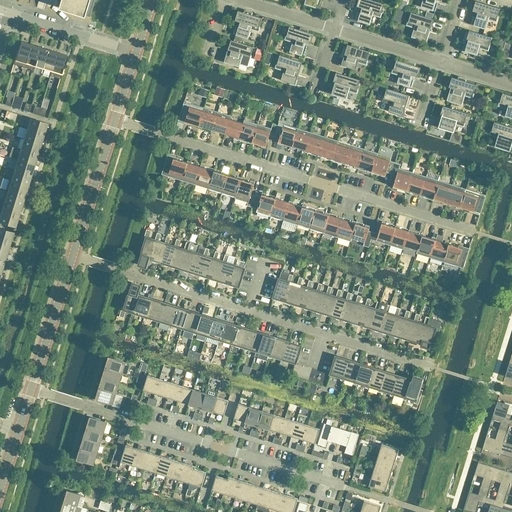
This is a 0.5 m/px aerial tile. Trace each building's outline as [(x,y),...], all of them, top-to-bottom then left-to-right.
[(86,15),(90,0),(38,0),(36,8),(45,10),(47,4),(73,12),(74,11),(86,15)] [(305,0),(305,4),(318,9),(321,0),(305,0)] [(381,14),(384,4),(370,0),(358,0),(356,6),(362,8),(361,11),(358,10),(355,20),(368,24),(372,14),(380,17),(381,14)] [(436,0),(441,1),(441,0),(423,0),(421,7),(435,11),(437,3),(434,2),(434,0),(436,0)] [(496,19),(499,9),(475,1),(472,11),(478,13),(477,15),(474,14),(471,25),(484,29),(488,19),(496,21),(497,19),(496,19)] [(259,28),(262,18),(251,15),(252,13),(244,11),(243,13),(237,11),(234,21),(240,23),(240,25),(236,24),(233,34),(247,39),(250,28),(258,31),(259,28)] [(430,29),(433,20),(411,13),(408,22),(407,22),(406,25),(415,28),(412,36),(426,40),(429,29),(430,29)] [(310,44),(313,34),(307,33),(308,31),(300,28),(299,30),(289,27),(286,37),(285,39),(293,42),(290,52),(304,56),(307,46),(303,45),(304,42),(310,44)] [(488,47),(491,38),(469,31),(462,51),(477,56),(479,48),(488,50),(488,48),(488,47)] [(253,47),(230,40),(227,50),(228,50),(225,61),(238,65),(239,65),(247,67),(250,57),(253,47)] [(22,68),(30,44),(20,41),(13,65),(15,65),(21,67),(22,68)] [(33,66),(39,47),(30,44),(22,68),(24,68),(29,69),(29,70),(32,71),(33,66)] [(366,62),(369,52),(359,49),(359,47),(352,44),(351,46),(347,45),(340,66),(355,70),(358,62),(366,64),(367,62),(366,62)] [(42,69),(48,50),(39,47),(33,66),(42,69)] [(257,49),(253,59),(261,62),(264,51),(257,49)] [(51,72),(57,53),(48,50),(42,69),(51,71),(51,72)] [(65,62),(67,55),(57,53),(51,72),(51,71),(49,76),(51,77),(52,76),(57,78),(59,79),(64,65),(65,62)] [(295,85),(302,62),(279,55),(276,65),(275,68),(283,70),(280,80),(295,85)] [(417,78),(420,68),(414,66),(415,64),(407,62),(406,63),(396,60),(393,70),(392,73),(400,75),(397,83),(411,88),(414,79),(410,78),(411,76),(417,78)] [(357,90),(360,80),(335,73),(332,83),(338,85),(338,87),(334,86),(332,94),(345,99),(348,90),(356,93),(357,90)] [(473,95),(476,85),(465,82),(466,80),(458,78),(457,79),(451,77),(448,87),(454,89),(453,92),(450,91),(447,101),(461,105),(464,95),(472,98),(473,95)] [(207,97),(209,91),(200,88),(198,95),(207,97)] [(402,116),(409,96),(386,89),(383,98),(382,101),(390,104),(388,112),(402,116)] [(511,119),(511,96),(502,93),(499,103),(498,106),(506,108),(504,116),(511,119)] [(10,107),(12,101),(13,99),(7,97),(4,105),(10,107)] [(198,126),(204,108),(184,102),(178,122),(188,125),(189,123),(193,124),(198,126)] [(29,113),(31,105),(25,103),(23,111),(29,113)] [(37,115),(40,108),(34,106),(32,114),(37,115)] [(464,123),(467,114),(442,106),(439,116),(445,118),(445,120),(441,119),(439,128),(452,132),(455,124),(463,126),(464,123)] [(43,117),(46,110),(40,108),(37,115),(43,117)] [(212,130),(217,112),(204,108),(198,126),(197,128),(202,129),(202,127),(207,129),(211,130),(212,130)] [(229,120),(230,120),(231,116),(217,112),(212,130),(211,130),(211,132),(215,133),(216,131),(225,134),(229,120)] [(44,134),(47,124),(30,118),(27,129),(44,134)] [(243,124),(230,120),(229,120),(225,134),(234,137),(234,139),(238,140),(239,139),(238,138),(243,124)] [(252,143),(257,125),(244,120),(243,124),(238,138),(239,139),(248,141),(247,143),(251,144),(252,143)] [(511,127),(494,122),(491,132),(490,134),(498,137),(495,145),(509,150),(511,140),(511,127)] [(296,132),(295,132),(297,128),(283,124),(282,128),(277,126),(274,137),(279,139),(277,144),(281,145),(282,144),(291,146),(291,147),(296,132)] [(274,137),(277,126),(272,125),(271,129),(257,125),(252,143),(261,146),(260,147),(265,149),(269,136),(274,137)] [(305,151),(310,133),(297,128),(295,132),(296,132),(291,147),(291,146),(290,148),(295,150),(295,148),(304,151),(305,151)] [(40,145),(44,134),(27,129),(23,139),(40,145)] [(318,155),(324,137),(310,133),(305,151),(304,151),(304,152),(308,154),(309,152),(318,155)] [(331,159),(337,141),(324,137),(318,155),(317,157),(321,158),(322,156),(331,159)] [(37,155),(40,145),(23,139),(20,150),(37,155)] [(345,163),(350,145),(337,141),(331,159),(341,162),(340,164),(344,165),(345,163)] [(358,167),(364,149),(350,145),(345,163),(354,166),(353,168),(358,169),(358,168),(358,167)] [(371,172),(376,157),(377,154),(364,149),(358,167),(358,168),(367,170),(367,172),(371,173),(372,172),(371,172)] [(34,165),(37,155),(20,150),(17,160),(34,165)] [(371,172),(372,172),(381,174),(380,176),(385,178),(386,173),(391,174),(395,163),(390,161),(391,158),(377,154),(376,157),(371,172)] [(187,163),(186,163),(177,160),(178,158),(167,155),(161,175),(176,179),(181,181),(187,163)] [(31,176),(34,165),(17,160),(14,170),(12,169),(12,170),(31,176)] [(406,191),(412,173),(398,168),(399,164),(398,164),(399,161),(395,160),(395,163),(391,174),(389,182),(394,184),(392,188),(396,190),(397,188),(406,191)] [(200,167),(191,164),(191,162),(187,161),(186,163),(187,163),(181,181),(190,184),(194,185),(200,167)] [(208,189),(213,171),(204,168),(205,167),(200,165),(200,167),(194,185),(205,188),(208,189)] [(28,186),(31,176),(12,170),(8,180),(28,186)] [(227,175),(227,176),(228,174),(223,172),(223,174),(213,171),(208,189),(219,193),(221,194),(227,175)] [(420,195),(425,177),(412,173),(406,191),(405,192),(410,194),(410,192),(419,195),(420,195)] [(240,180),(241,178),(237,177),(236,178),(227,176),(227,175),(221,194),(233,197),(235,198),(240,180)] [(433,199),(439,181),(425,177),(420,195),(419,195),(419,197),(423,198),(424,196),(433,199)] [(24,196),(28,186),(8,180),(5,190),(24,196)] [(246,206),(252,208),(255,196),(251,194),(254,182),(250,181),(249,182),(240,180),(235,198),(234,200),(247,204),(246,206)] [(446,203),(452,185),(439,181),(433,199),(442,202),(442,204),(446,205),(447,203),(446,203)] [(460,207),(465,189),(452,185),(446,203),(447,203),(456,206),(455,208),(460,209),(460,208),(460,207)] [(479,215),(485,196),(465,189),(460,207),(460,208),(469,210),(469,212),(479,215)] [(21,207),(24,196),(5,190),(2,201),(21,207)] [(275,199),(266,196),(266,194),(262,193),(260,197),(255,196),(252,208),(257,209),(256,213),(260,214),(269,217),(275,199)] [(288,203),(279,200),(280,198),(275,197),(275,199),(269,217),(275,218),(283,221),(288,203)] [(0,211),(18,217),(21,207),(2,201),(0,206),(0,211)] [(302,207),(301,207),(292,204),(293,202),(289,201),(288,203),(283,221),(290,223),(296,225),(302,207)] [(311,226),(315,211),(306,208),(306,207),(302,205),(301,207),(302,207),(296,225),(310,229),(311,226)] [(0,223),(15,228),(18,217),(0,211),(0,223)] [(328,215),(329,216),(329,214),(325,212),(324,214),(315,211),(311,226),(320,229),(324,230),(328,215)] [(342,220),(343,218),(338,217),(338,218),(329,216),(328,215),(324,230),(323,233),(336,237),(342,220)] [(355,224),(356,224),(356,222),(352,221),(351,222),(342,220),(336,237),(350,242),(351,238),(355,224)] [(389,246),(395,228),(386,225),(386,223),(382,222),(378,234),(373,232),(370,240),(376,242),(389,246)] [(370,240),(373,232),(368,231),(369,226),(365,225),(365,227),(356,224),(355,224),(351,238),(364,242),(363,246),(368,247),(370,240)] [(408,232),(399,229),(399,227),(396,226),(395,226),(395,228),(389,246),(403,250),(404,247),(404,246),(408,232)] [(0,240),(10,243),(13,233),(0,228),(0,240)] [(156,241),(154,241),(148,239),(151,231),(146,230),(143,239),(146,240),(138,265),(145,268),(149,257),(151,257),(156,241)] [(417,251),(422,236),(412,233),(413,231),(408,230),(408,232),(404,246),(404,247),(406,247),(417,251)] [(166,244),(164,244),(158,242),(160,234),(157,233),(154,241),(156,241),(151,257),(153,258),(152,262),(155,263),(156,261),(160,263),(166,244)] [(176,247),(174,247),(168,245),(170,237),(166,236),(164,244),(166,244),(160,263),(164,264),(164,266),(167,267),(167,265),(170,266),(176,247)] [(435,240),(436,239),(431,237),(431,239),(422,236),(417,251),(416,254),(419,255),(429,258),(435,240)] [(185,250),(184,250),(177,248),(180,241),(178,240),(176,239),(174,247),(176,247),(170,266),(172,266),(171,269),(174,270),(175,267),(179,269),(185,250)] [(0,251),(6,254),(10,243),(0,240),(0,251)] [(448,244),(449,244),(449,243),(445,241),(444,243),(435,240),(429,258),(434,260),(443,262),(448,244)] [(193,253),(196,245),(186,242),(184,250),(185,250),(179,269),(184,270),(183,272),(186,273),(187,271),(189,272),(195,253),(193,253)] [(463,269),(469,249),(458,245),(458,247),(449,244),(448,244),(443,262),(463,269)] [(205,256),(203,256),(197,254),(199,247),(196,245),(193,253),(195,253),(189,272),(192,272),(191,275),(194,276),(195,273),(199,275),(205,256)] [(215,259),(213,259),(207,257),(209,250),(207,249),(205,249),(203,256),(205,256),(199,275),(203,276),(203,278),(206,279),(207,275),(209,276),(215,259)] [(224,262),(223,262),(216,260),(219,253),(217,252),(215,252),(213,259),(215,259),(209,276),(212,276),(210,281),(213,282),(214,279),(218,281),(224,262)] [(234,265),(232,265),(226,263),(228,256),(225,255),(223,262),(224,262),(218,281),(223,282),(222,284),(225,285),(227,281),(229,282),(234,265)] [(234,265),(229,282),(231,282),(230,287),(233,288),(233,286),(238,287),(237,289),(238,289),(244,269),(236,266),(238,259),(235,258),(232,265),(234,265)] [(289,282),(290,283),(293,276),(289,275),(289,273),(281,271),(280,274),(272,300),(273,300),(273,298),(278,299),(277,301),(280,302),(281,298),(284,299),(289,282)] [(298,285),(300,286),(302,279),(299,278),(297,285),(290,283),(289,282),(284,299),(286,299),(284,304),(288,305),(288,303),(293,304),(298,285)] [(308,288),(310,289),(312,282),(309,281),(306,288),(300,286),(298,285),(293,304),(297,305),(296,307),(299,308),(301,304),(303,305),(308,288)] [(134,313),(139,296),(137,295),(140,285),(132,283),(125,308),(122,307),(119,317),(123,318),(126,311),(132,313),(134,313)] [(318,291),(320,292),(322,285),(318,284),(316,291),(310,289),(308,288),(303,305),(305,305),(304,310),(307,311),(308,309),(312,310),(318,291)] [(328,294),(329,295),(332,288),(328,287),(326,294),(320,292),(318,291),(312,310),(316,311),(316,313),(319,314),(320,312),(322,313),(328,294)] [(337,298),(339,298),(341,291),(340,290),(338,290),(335,297),(329,295),(328,294),(322,313),(324,314),(323,316),(327,317),(327,315),(332,316),(337,298)] [(347,301),(349,301),(351,294),(347,293),(345,300),(339,298),(337,298),(332,316),(336,317),(335,320),(338,321),(339,318),(341,319),(347,301)] [(146,317),(152,300),(139,296),(134,313),(132,313),(130,319),(133,321),(135,314),(144,317),(146,317)] [(357,304),(359,304),(361,297),(357,296),(355,303),(349,301),(347,301),(341,319),(344,320),(343,322),(346,323),(347,321),(351,322),(357,304)] [(366,307),(368,307),(371,300),(367,299),(365,306),(359,304),(357,304),(351,322),(355,323),(355,326),(358,327),(359,322),(361,323),(366,307)] [(158,321),(164,304),(152,300),(146,317),(144,317),(143,319),(147,321),(148,318),(149,318),(157,320),(158,321)] [(376,310),(378,310),(380,303),(377,302),(374,309),(368,307),(366,307),(361,323),(364,324),(362,328),(365,329),(366,327),(370,328),(376,310)] [(380,331),(386,313),(388,313),(390,306),(380,303),(378,310),(376,310),(370,328),(375,330),(374,332),(377,333),(378,330),(380,331)] [(171,325),(176,308),(164,304),(158,321),(157,320),(155,327),(158,328),(160,321),(169,324),(171,325)] [(183,329),(189,311),(176,308),(171,325),(169,324),(168,327),(172,328),(173,325),(181,328),(183,329)] [(396,316),(397,316),(400,309),(396,308),(394,315),(388,313),(386,313),(380,331),(383,332),(382,334),(385,335),(386,333),(390,334),(396,316)] [(196,333),(201,315),(189,311),(183,329),(181,328),(181,331),(184,332),(193,335),(194,332),(196,333)] [(405,319),(407,319),(409,312),(406,311),(404,318),(397,316),(396,316),(390,334),(394,336),(394,338),(397,339),(397,337),(400,337),(405,319)] [(415,322),(417,322),(419,315),(417,315),(416,314),(413,321),(407,319),(405,319),(400,337),(402,338),(401,340),(404,341),(405,339),(409,340),(415,322)] [(208,336),(214,319),(201,315),(196,333),(194,332),(193,335),(196,336),(196,338),(197,339),(203,342),(205,341),(206,339),(206,336),(208,336)] [(425,325),(427,325),(429,319),(429,318),(425,317),(423,324),(417,322),(415,322),(409,340),(414,342),(413,344),(416,345),(418,340),(420,341),(425,325)] [(221,340),(226,323),(214,319),(208,336),(206,336),(206,339),(209,340),(210,337),(219,340),(221,340)] [(421,346),(429,348),(433,333),(437,334),(441,322),(429,319),(427,325),(425,325),(420,341),(422,342),(421,346)] [(233,344),(238,327),(226,323),(221,340),(219,340),(216,349),(220,350),(223,341),(231,344),(233,344)] [(245,348),(251,331),(238,327),(233,344),(231,344),(230,346),(234,348),(235,345),(243,347),(245,348)] [(258,352),(263,335),(251,331),(245,348),(243,347),(243,350),(245,351),(246,351),(247,349),(256,351),(258,352)] [(270,356),(276,338),(263,335),(258,352),(256,351),(254,356),(267,360),(267,358),(268,355),(270,356)] [(283,360),(288,342),(276,338),(270,356),(268,355),(267,358),(271,359),(272,356),(281,359),(283,360)] [(294,366),(301,346),(288,342),(283,360),(281,359),(280,362),(283,363),(284,360),(295,363),(294,366)] [(343,378),(348,361),(335,357),(329,377),(330,374),(341,378),(340,381),(343,382),(344,379),(343,378)] [(105,368),(122,373),(126,375),(130,364),(108,358),(105,368)] [(355,382),(360,365),(348,361),(343,378),(344,379),(353,382),(352,385),(356,386),(357,383),(355,382)] [(367,386),(373,369),(360,365),(355,382),(357,383),(366,385),(365,388),(368,390),(369,387),(367,386)] [(118,384),(122,373),(105,368),(102,378),(118,384)] [(294,377),(309,378),(310,369),(294,369),(294,377)] [(380,390),(385,372),(373,369),(367,386),(369,387),(378,389),(377,392),(381,393),(382,390),(380,390)] [(392,394),(398,376),(385,372),(380,390),(382,390),(390,393),(389,396),(393,397),(394,394),(392,394)] [(154,394),(159,379),(147,376),(143,390),(154,394)] [(405,398),(410,380),(398,376),(392,394),(394,394),(403,397),(402,400),(405,401),(406,398),(405,398)] [(413,404),(418,405),(422,391),(418,389),(421,379),(414,377),(412,381),(410,380),(405,398),(406,398),(414,401),(413,404)] [(115,394),(118,384),(102,378),(98,389),(115,394)] [(166,398),(170,383),(159,379),(154,394),(166,398)] [(177,401),(182,387),(170,383),(166,398),(177,401)] [(310,384),(307,393),(312,394),(315,386),(310,384)] [(189,405),(193,390),(182,387),(177,401),(189,405)] [(112,405),(115,394),(98,389),(95,399),(112,405)] [(200,408),(205,394),(193,390),(189,405),(200,408)] [(212,412),(216,397),(205,394),(200,408),(212,412)] [(223,415),(228,401),(216,397),(212,412),(223,415)] [(509,425),(511,415),(506,413),(509,405),(497,401),(491,420),(500,422),(498,431),(506,434),(509,425)] [(245,422),(250,408),(238,404),(234,419),(245,422)] [(257,426),(261,411),(250,408),(245,422),(257,426)] [(268,429),(273,415),(261,411),(257,426),(268,429)] [(280,433),(284,419),(273,415),(268,429),(280,433)] [(103,434),(106,423),(89,418),(86,428),(103,434)] [(291,437),(296,422),(284,419),(280,433),(291,437)] [(303,440),(307,426),(296,422),(291,437),(303,440)] [(337,443),(341,429),(324,424),(317,445),(325,447),(327,440),(337,443)] [(314,444),(319,429),(307,426),(303,440),(314,444)] [(100,444),(103,434),(86,428),(83,439),(100,444)] [(352,455),(358,435),(341,429),(337,443),(346,446),(344,453),(352,455)] [(500,455),(504,442),(506,434),(498,431),(495,440),(486,437),(482,449),(500,455)] [(96,454),(100,444),(83,439),(80,449),(96,454)] [(511,458),(511,444),(504,442),(500,455),(511,458)] [(132,466),(137,449),(125,445),(120,462),(132,466)] [(395,460),(398,450),(381,445),(378,455),(395,460)] [(93,465),(96,454),(80,449),(76,460),(93,465)] [(143,469),(149,453),(137,449),(132,466),(143,469)] [(155,473),(160,456),(149,453),(143,469),(155,473)] [(392,471),(395,460),(378,455),(375,466),(392,471)] [(166,477),(171,460),(160,456),(155,473),(166,477)] [(178,480),(183,463),(171,460),(166,477),(178,480)] [(189,484),(194,467),(183,463),(178,480),(189,484)] [(492,480),(495,468),(478,463),(474,475),(483,478),(480,486),(489,489),(492,481),(492,480)] [(388,481),(392,471),(375,466),(372,476),(388,481)] [(201,487),(206,473),(194,469),(195,467),(194,467),(189,484),(186,495),(190,496),(192,491),(199,487),(201,487)] [(509,486),(511,475),(511,473),(495,468),(492,480),(492,481),(500,483),(498,492),(506,494),(509,486)] [(223,494),(228,477),(227,480),(216,476),(211,491),(223,494)] [(385,492),(388,481),(372,476),(368,486),(385,492)] [(234,498),(240,481),(228,477),(223,494),(234,498)] [(246,501),(251,485),(240,481),(234,498),(246,501)] [(257,505),(263,488),(251,485),(246,501),(257,505)] [(483,508),(486,498),(487,498),(489,489),(480,486),(478,495),(469,492),(463,510),(468,511),(475,511),(478,506),(483,508)] [(269,509),(274,492),(263,488),(257,505),(269,509)] [(81,507),(85,496),(83,496),(80,493),(76,494),(65,490),(64,495),(65,496),(64,501),(62,501),(81,507)] [(279,511),(280,511),(285,495),(274,492),(269,509),(279,511)] [(500,511),(503,503),(504,503),(506,494),(498,492),(495,500),(487,498),(486,498),(483,508),(489,509),(487,511),(500,511)] [(293,511),(297,499),(285,495),(280,511),(293,511)] [(60,511),(79,511),(81,507),(62,501),(61,506),(62,506),(61,511),(59,511),(60,511)] [(361,511),(378,511),(380,506),(364,501),(360,511),(361,511)] [(305,511),(307,505),(299,503),(296,511),(305,511)] [(511,511),(511,505),(504,503),(503,503),(500,511),(511,511)]
